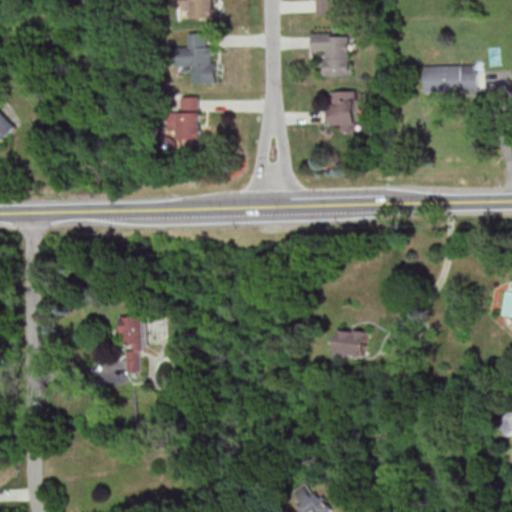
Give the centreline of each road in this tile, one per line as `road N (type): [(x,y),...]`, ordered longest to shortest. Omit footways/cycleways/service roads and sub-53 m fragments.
road 1 (tertiary): [(511,199),(0,212)]
road 2 (residential): [(40,511),(33,212)]
road 3 (residential): [(278,206),(271,0)]
